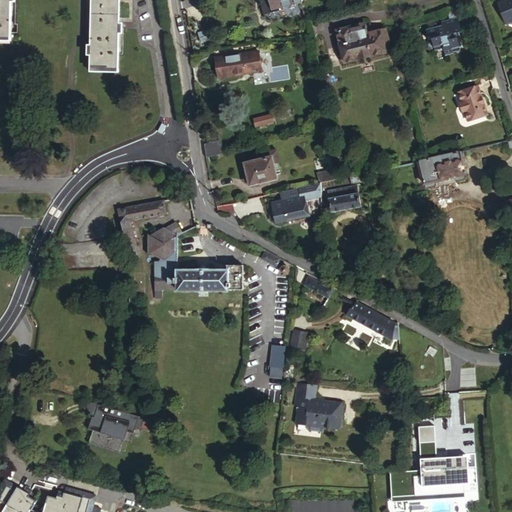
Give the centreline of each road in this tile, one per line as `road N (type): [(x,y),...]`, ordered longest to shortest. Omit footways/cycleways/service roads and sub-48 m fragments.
road 1 (residential): [(511,362),(481,359),(227,224),(203,195)]
road 2 (residential): [(11,315),(26,335),(10,457),(180,511)]
road 3 (residential): [(11,315),(34,250),(78,185),(128,154),(167,146)]
road 4 (unclassified): [(153,0),(171,109),(167,146)]
road 5 (unclassified): [(196,141),(173,0)]
